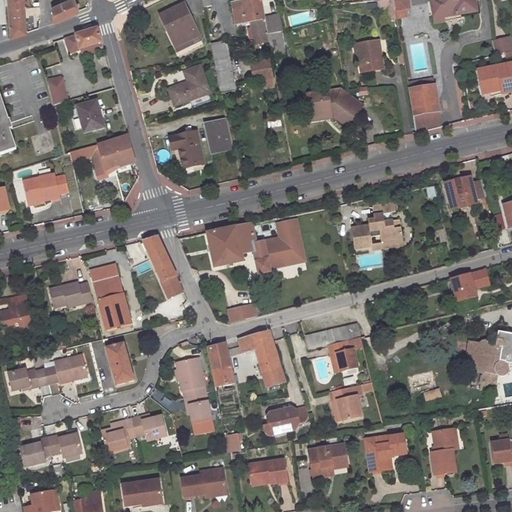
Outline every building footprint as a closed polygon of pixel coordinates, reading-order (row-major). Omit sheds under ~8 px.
[(22,0),(7,0),(11,39),(26,34),(22,0)] [(51,0),(54,22),(77,12),(73,0),(71,0),(57,6),(56,0),(51,0)] [(262,0),(248,0),(240,2),(242,10),(237,11),(237,14),(233,15),(236,25),(251,22),(256,44),(270,42),(269,37),(266,23),(262,0)] [(392,0),(395,17),(406,16),(404,8),(407,7),(405,0),(392,0)] [(473,0),(434,0),(437,16),(455,12),(456,16),(476,12),(473,0)] [(184,3),(160,15),(168,29),(173,27),(182,43),(200,35),(184,3)] [(280,19),(266,23),(269,37),(283,33),(280,19)] [(173,27),(168,29),(176,46),(182,43),(173,27)] [(97,29),(66,39),(64,39),(70,54),(80,51),(101,44),(97,29)] [(287,57),(283,33),(269,37),(270,42),(273,59),(287,57)] [(375,41),(356,44),(361,72),(383,69),(381,53),(378,53),(375,41)] [(227,42),(211,45),(213,53),(221,95),(238,92),(229,48),(227,42)] [(80,51),(82,58),(103,51),(101,44),(80,51)] [(269,60),(251,63),(254,83),(263,81),(265,89),(274,87),(269,60)] [(511,62),(478,71),(484,93),(503,89),(502,86),(511,83),(511,62)] [(199,66),(184,73),(187,82),(169,90),(175,106),(210,92),(199,66)] [(432,77),(419,80),(420,88),(434,86),(432,77)] [(419,80),(406,81),(415,133),(440,127),(434,86),(420,88),(419,80)] [(50,85),(54,106),(67,102),(63,82),(50,85)] [(511,83),(502,86),(503,89),(504,92),(511,90),(511,83)] [(287,85),(278,86),(282,108),(291,106),(287,85)] [(339,90),(306,94),(309,115),(329,113),(346,125),(360,105),(339,90)] [(0,94),(0,152),(16,148),(7,120),(8,120),(0,94)] [(96,100),(75,106),(82,130),(103,124),(96,100)] [(228,128),(226,118),(204,123),(212,153),(233,147),(228,128)] [(196,132),(170,139),(173,151),(181,148),(182,154),(180,154),(184,169),(204,164),(196,132)] [(80,150),(80,151),(82,157),(90,155),(95,174),(135,163),(128,136),(80,150)] [(90,155),(82,157),(87,177),(95,174),(90,155)] [(511,155),(490,162),(491,166),(511,160),(511,155)] [(23,182),(28,207),(45,202),(44,200),(59,197),(58,194),(54,177),(54,175),(23,182)] [(67,193),(62,175),(54,177),(58,194),(67,193)] [(472,183),(470,177),(461,179),(462,181),(455,183),(454,181),(444,183),(451,209),(477,203),(476,200),(486,197),(482,181),(472,183)] [(0,212),(8,210),(3,190),(0,190),(0,212)] [(511,201),(502,204),(507,227),(511,226),(511,201)] [(393,204),(371,208),(373,221),(367,222),(367,227),(351,230),(354,248),(362,247),(362,249),(372,248),(372,246),(373,245),(372,239),(381,237),(382,244),(403,241),(401,228),(400,228),(394,229),(393,221),(383,223),(382,215),(395,213),(393,204)] [(490,216),(499,214),(497,207),(488,209),(490,216)] [(499,214),(490,216),(494,233),(504,231),(500,214),(499,214)] [(252,224),(207,234),(214,268),(243,261),(242,254),(254,252),(264,249),(267,260),(256,262),(259,274),(270,271),(269,269),(305,261),(296,220),(277,224),(280,238),(256,244),(253,231),(252,224)] [(159,238),(144,242),(166,290),(179,284),(159,238)] [(372,246),(372,248),(373,251),(404,246),(403,241),(382,244),(373,245),(372,246)] [(264,249),(254,252),(256,262),(267,260),(264,249)] [(90,271),(94,284),(119,277),(116,264),(90,271)] [(469,275),(473,290),(489,286),(485,271),(469,275)] [(476,298),(473,290),(469,275),(449,280),(455,303),(476,298)] [(119,277),(94,284),(105,329),(130,323),(119,277)] [(77,283),(50,289),(54,307),(66,304),(81,301),(82,304),(92,302),(88,283),(78,285),(77,283)] [(179,284),(166,290),(170,299),(183,293),(179,284)] [(13,303),(0,305),(0,337),(1,344),(33,337),(25,297),(12,299),(13,303)] [(252,306),(242,308),(242,309),(246,321),(255,318),(252,306)] [(228,313),(231,325),(246,321),(242,309),(228,313)] [(357,324),(306,336),(309,349),(329,344),(360,337),(357,324)] [(254,350),(257,360),(276,354),(269,332),(250,337),(254,350)] [(511,334),(499,332),(496,347),(502,348),(500,362),(503,361),(506,362),(508,364),(511,364),(511,334)] [(250,337),(238,340),(242,354),(254,350),(250,337)] [(335,362),(337,372),(342,371),(359,367),(354,349),(363,347),(360,337),(329,344),(331,355),(334,354),(336,362),(335,362)] [(502,348),(496,347),(491,346),(489,344),(486,342),(484,342),(482,343),(479,344),(467,343),(467,351),(467,356),(468,363),(469,365),(473,370),(476,373),(479,375),(481,376),(485,378),(486,374),(497,375),(495,372),(494,369),(495,365),(497,364),(500,362),(502,348)] [(124,343),(105,348),(115,386),(134,382),(124,343)] [(225,344),(207,348),(215,387),(233,384),(225,344)] [(276,354),(257,360),(266,388),(284,383),(276,354)] [(80,357),(52,364),(53,368),(43,371),(47,385),(56,383),(57,385),(72,382),(71,379),(85,376),(80,357)] [(180,382),(182,392),(183,392),(185,399),(206,395),(198,360),(176,365),(177,370),(180,382)] [(495,372),(497,375),(499,376),(502,377),(505,376),(507,375),(509,373),(510,370),(510,367),(508,364),(506,362),(503,361),(500,362),(497,364),(495,365),(494,369),(495,372)] [(25,373),(24,371),(6,375),(10,392),(36,386),(37,388),(47,385),(43,371),(33,373),(33,371),(25,373)] [(485,378),(481,376),(479,391),(495,392),(497,375),(486,374),(485,378)] [(360,385),(331,391),(334,402),(333,402),(338,422),(363,416),(358,396),(363,395),(360,385)] [(439,389),(424,393),(426,401),(441,397),(439,389)] [(187,407),(189,406),(191,413),(193,424),(212,420),(206,395),(185,399),(187,407)] [(296,429),(300,423),(297,409),(292,407),(269,412),(267,415),(269,423),(271,434),(284,431),(286,429),(289,430),(296,429)] [(297,409),(300,423),(305,422),(307,420),(308,418),(308,415),(306,407),(297,409)] [(141,421),(141,417),(130,419),(134,436),(144,434),(145,441),(165,436),(160,416),(150,418),(141,421)] [(8,429),(21,428),(19,418),(6,419),(8,429)] [(110,428),(99,431),(105,453),(129,447),(127,438),(134,436),(130,419),(123,421),(124,425),(110,428)] [(432,432),(435,453),(452,450),(455,450),(452,429),(432,432)] [(239,433),(224,436),(227,453),(240,450),(238,437),(240,437),(239,433)] [(399,435),(365,440),(370,472),(386,470),(385,459),(390,458),(393,458),(393,456),(406,454),(405,444),(400,445),(399,435)] [(61,460),(80,456),(76,436),(65,439),(57,441),(56,437),(45,440),(48,456),(59,454),(61,460)] [(30,447),(18,449),(23,469),(43,464),(42,458),(48,456),(45,440),(37,442),(37,445),(30,447)] [(508,440),(498,442),(490,443),(493,464),(503,463),(511,462),(511,465),(511,443),(509,444),(508,440)] [(307,451),(312,479),(327,477),(326,467),(332,465),(332,467),(346,465),(343,445),(307,451)] [(452,450),(435,453),(431,453),(434,476),(455,473),(452,450)] [(283,460),(248,465),(251,482),(268,479),(269,483),(269,485),(287,482),(283,460)] [(64,477),(61,465),(53,466),(56,479),(64,477)] [(334,476),(333,470),(347,468),(346,465),(332,467),(332,465),(326,467),(327,477),(334,476)] [(207,491),(229,487),(226,468),(202,472),(203,476),(183,479),(186,497),(207,494),(207,491)] [(160,479),(124,485),(127,506),(144,503),(144,501),(163,498),(160,479)] [(208,497),(230,494),(229,487),(207,491),(207,494),(208,497)] [(59,510),(55,491),(51,492),(54,511),(59,510)] [(32,496),(33,506),(23,508),(23,511),(51,511),(54,511),(51,492),(32,496)] [(102,511),(102,508),(100,497),(89,499),(89,500),(73,502),(73,511),(102,511)] [(163,498),(144,501),(144,503),(145,506),(164,503),(163,498)]
